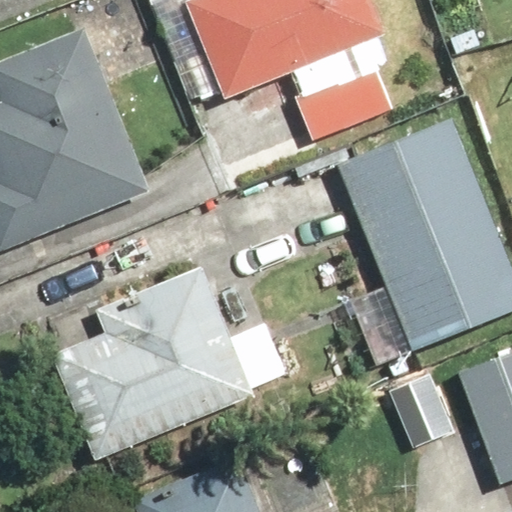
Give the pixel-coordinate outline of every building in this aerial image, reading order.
[(388,0),(208,0),(198,4),(238,98),(401,29),(388,0)] [(0,106),(0,159),(9,184),(0,186),(0,231),(7,250),(163,194),(104,29),(4,65),(17,101),(0,106)] [(388,68),(304,102),(322,145),(406,112),(388,68)] [(511,228),(470,120),(351,166),(397,285),(357,300),(383,367),(511,317),(511,228)] [(117,334),(64,355),(109,464),(269,399),(215,267),(107,311),(117,334)] [(511,358),(471,373),(511,487),(511,358)] [(273,511),(252,459),(146,501),(149,511),(273,511)]
